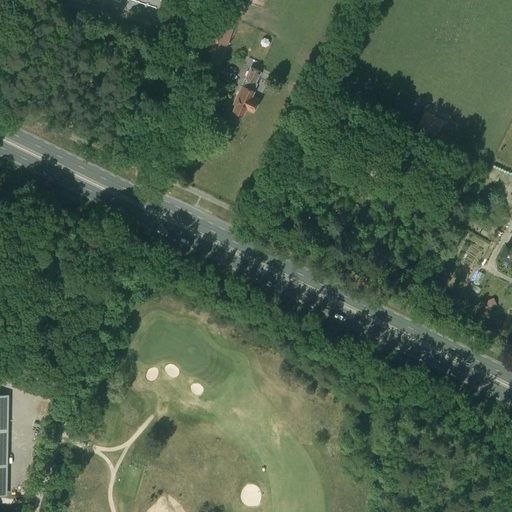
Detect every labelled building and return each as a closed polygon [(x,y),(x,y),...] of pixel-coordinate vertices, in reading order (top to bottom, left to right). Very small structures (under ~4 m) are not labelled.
[(105,0),(157,16),(161,4),(148,0),(105,0)] [(213,19),(200,57),(220,63),(234,25),(213,19)] [(135,83),(142,85),(147,70),(140,68),(135,83)] [(250,99),(248,98),(240,95),(243,90),(241,89),(234,103),(236,104),(234,109),(243,113),(250,99)] [(423,117),(415,132),(432,141),(440,126),(423,117)] [(493,297),(483,301),(486,308),(496,303),(493,297)]
